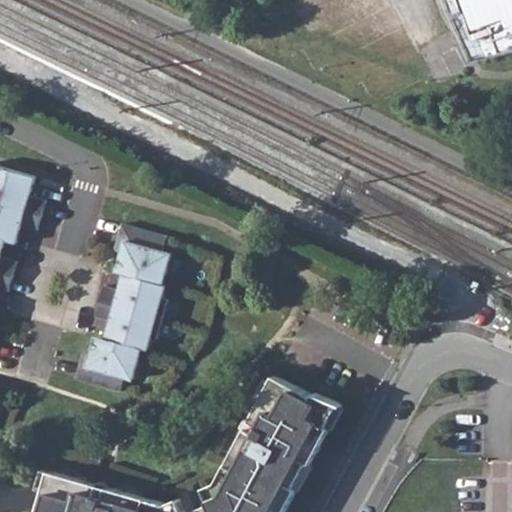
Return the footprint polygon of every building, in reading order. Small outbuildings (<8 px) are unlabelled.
[(511,0),(446,0),(449,5),(479,57),(511,48),(511,0)] [(0,165),(0,202),(43,214),(47,200),(31,195),(37,176),(0,165)] [(43,214),(0,202),(0,236),(7,239),(18,242),(23,225),(39,230),(43,214)] [(126,273),(164,284),(173,252),(164,250),(168,236),(124,223),(118,241),(126,243),(124,251),(118,271),(126,273)] [(0,271),(14,276),(18,261),(2,256),(7,239),(0,236),(0,271)] [(116,249),(124,251),(126,243),(118,241),(116,249)] [(0,288),(10,291),(14,276),(0,271),(0,288)] [(100,300),(164,318),(169,298),(164,297),(168,285),(164,284),(126,273),(121,291),(105,286),(100,300)] [(144,347),(149,349),(153,337),(158,338),(164,318),(100,300),(96,316),(108,337),(144,347)] [(77,378),(123,390),(126,377),(135,379),(144,347),(108,337),(98,334),(92,354),(90,362),(83,360),(77,378)] [(83,360),(90,362),(92,354),(85,352),(83,360)] [(37,511),(35,511),(282,511),(283,511),(284,511),(286,511),(299,488),(296,486),(309,462),(312,464),(332,427),(329,425),(341,403),(316,392),(315,395),(276,374),(251,421),(261,426),(257,433),(247,427),(218,482),(224,494),(211,500),(212,504),(194,511),(186,511),(184,511),(170,511),(168,504),(108,487),(105,498),(98,495),(101,485),(51,471),(42,499),(38,511),(37,511)] [(205,488),(211,500),(224,494),(218,482),(205,488)] [(168,504),(170,511),(184,511),(186,511),(180,499),(168,504)]
